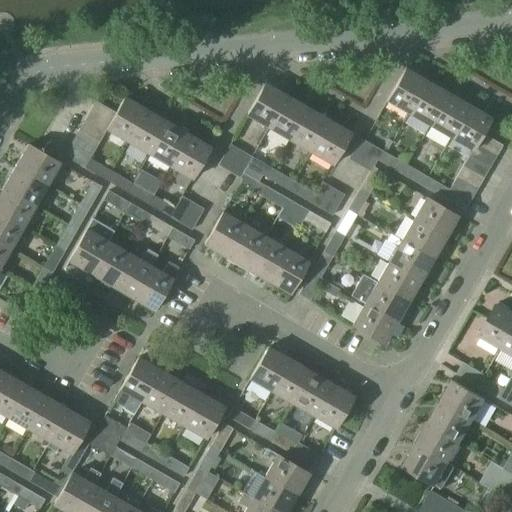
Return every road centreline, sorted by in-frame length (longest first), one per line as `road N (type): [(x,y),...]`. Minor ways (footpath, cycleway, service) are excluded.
road 1 (residential): [(0,119),(38,70),(511,20)]
road 2 (residential): [(402,391),(245,305),(198,350)]
road 3 (residential): [(402,391),(499,219)]
road 4 (residential): [(0,340),(55,373),(90,318)]
